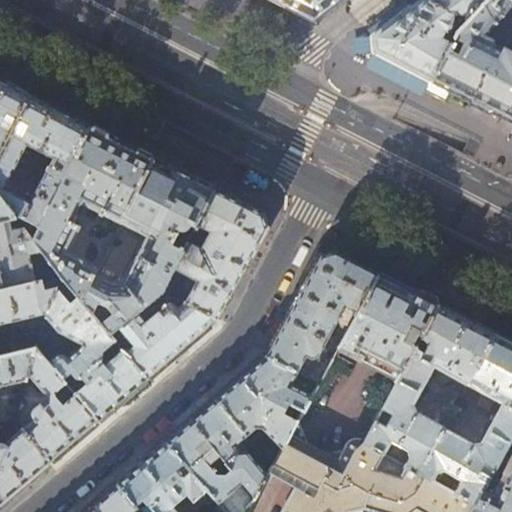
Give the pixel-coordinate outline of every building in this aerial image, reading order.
[(273,0),(275,1),(312,20),(314,19),(335,3),(338,0),(273,0)] [(419,0),(372,36),(374,51),(390,59),(418,74),(432,81),(488,0),(419,0)] [(511,0),(488,0),(432,81),(493,112),(511,122),(511,0)] [(0,81),(0,80),(0,151),(29,95),(0,81)] [(90,126),(56,109),(29,95),(0,151),(0,197),(13,215),(38,228),(90,126)] [(95,129),(90,126),(38,228),(31,241),(39,251),(57,276),(74,295),(79,301),(93,274),(96,268),(90,265),(86,263),(84,259),(68,251),(81,227),(73,224),(77,216),(74,214),(80,203),(119,223),(120,222),(152,158),(95,129)] [(187,176),(152,158),(120,222),(148,237),(124,282),(121,281),(116,280),(110,282),(93,274),(79,301),(109,335),(161,291),(173,268),(186,242),(196,224),(213,189),(187,176)] [(216,184),(213,189),(214,190),(238,202),(262,214),(265,207),(263,202),(247,194),(243,195),(242,197),(216,184)] [(214,190),(213,189),(196,224),(204,228),(202,231),(208,234),(201,249),(186,242),(173,268),(188,276),(183,286),(191,290),(184,302),(216,320),(238,280),(266,228),(262,214),(238,202),(214,190)] [(13,215),(0,197),(0,222),(15,219),(13,215)] [(31,241),(15,219),(0,222),(0,289),(34,282),(28,254),(39,251),(31,241)] [(297,288),(301,290),(320,256),(335,252),(354,262),(378,274),(384,264),(340,241),(336,239),(329,240),(323,244),(318,249),(297,288)] [(354,262),(335,252),(320,256),(301,290),(301,291),(274,340),(265,356),(297,372),(306,355),(311,358),(316,357),(345,306),(348,308),(340,324),(341,324),(332,340),(340,345),(379,274),(378,274),(354,262)] [(402,286),(379,274),(340,345),(338,348),(369,364),(398,379),(438,305),(402,286)] [(39,280),(34,282),(0,289),(0,323),(46,313),(54,286),(41,289),(39,280)] [(67,301),(54,286),(46,313),(44,317),(56,332),(82,344),(78,350),(68,359),(65,355),(58,354),(47,363),(64,383),(74,394),(98,421),(114,407),(147,379),(109,335),(79,301),(74,295),(67,301)] [(184,302),(161,291),(109,335),(147,379),(171,359),(173,357),(216,320),(184,302)] [(490,331),(438,305),(398,379),(364,441),(363,443),(383,454),(390,440),(407,450),(408,457),(404,465),(418,473),(444,427),(415,411),(412,404),(433,366),(438,368),(437,371),(437,379),(444,383),(451,379),(452,376),(467,384),(495,334),(490,331)] [(511,342),(500,336),(495,334),(467,384),(481,392),(480,396),(480,399),(477,405),(488,411),(491,406),(494,404),(496,400),(501,404),(480,442),(472,444),(444,427),(418,473),(429,480),(434,471),(444,471),(459,480),(453,492),(473,504),(482,488),(511,434),(511,342)] [(18,352),(35,348),(38,338),(16,343),(18,352)] [(27,374),(35,348),(18,352),(0,356),(0,385),(26,379),(27,374)] [(47,363),(35,348),(27,374),(47,397),(33,410),(32,413),(27,413),(27,416),(29,422),(21,429),(50,462),(65,450),(98,421),(74,394),(70,398),(60,386),(64,383),(47,363)] [(290,384),(297,372),(265,356),(242,376),(215,399),(247,435),(255,426),(262,426),(283,449),(298,422),(312,396),(290,384)] [(309,379),(318,383),(327,367),(324,364),(315,367),(309,379)] [(247,435),(215,399),(191,420),(165,442),(208,489),(228,511),(248,511),(268,476),(242,446),(236,443),(239,441),(241,443),(242,443),(249,438),(247,435)] [(310,446),(298,422),(283,449),(270,473),(296,487),(282,511),(354,511),(368,507),(382,511),(411,511),(416,509),(421,511),(468,511),(473,504),(453,492),(429,480),(418,473),(404,465),(383,454),(363,443),(364,441),(358,439),(356,439),(353,440),(351,442),(347,449),(324,454),(310,446)] [(0,505),(10,497),(30,480),(50,462),(21,429),(15,435),(11,431),(6,436),(9,440),(3,445),(0,444),(0,505)] [(140,464),(116,484),(140,511),(178,511),(173,506),(187,494),(193,501),(208,489),(165,442),(142,462),(140,464)] [(482,488),(473,504),(468,511),(511,511),(511,465),(496,495),(482,488)] [(140,511),(116,484),(101,498),(84,511),(140,511)]
